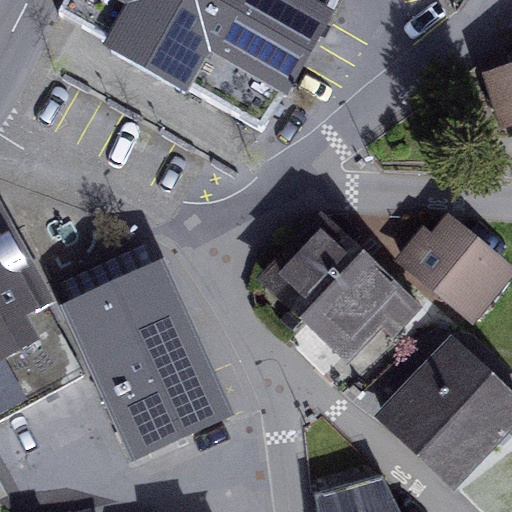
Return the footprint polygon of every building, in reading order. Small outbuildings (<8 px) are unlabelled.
[(329,23),(339,0),(67,0),(59,18),(65,22),(103,43),(112,48),(109,53),(262,134),(329,23)] [(511,74),(489,82),(504,130),(511,128),(511,127),(511,74)] [(321,217),(264,278),(307,319),(364,258),(321,217)] [(0,224),(0,327),(44,303),(28,275),(0,224)] [(425,239),(404,264),(449,300),(485,256),(449,227),(433,246),(425,239)] [(63,288),(73,311),(156,273),(146,251),(63,288)] [(485,256),(449,300),(472,318),(508,274),(485,256)] [(382,321),(396,335),(419,310),(364,258),(307,319),(348,357),(382,321)] [(68,313),(135,460),(229,418),(162,271),(156,273),(73,311),(68,313)] [(0,423),(0,424),(85,377),(44,303),(0,327),(0,423)] [(455,483),(511,425),(511,400),(454,344),(385,414),(455,483)] [(394,511),(380,483),(320,500),(322,511),(394,511)]
